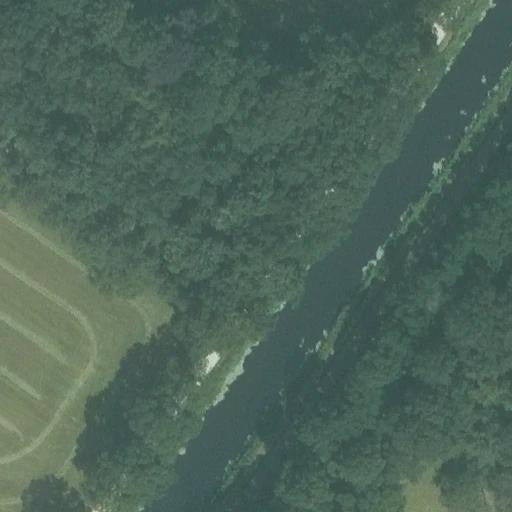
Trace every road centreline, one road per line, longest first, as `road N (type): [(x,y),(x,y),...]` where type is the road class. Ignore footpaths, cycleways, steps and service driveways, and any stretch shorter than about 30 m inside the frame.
road 1 (unclassified): [(98,511),(448,0)]
road 2 (unclassified): [(235,511),(511,115)]
